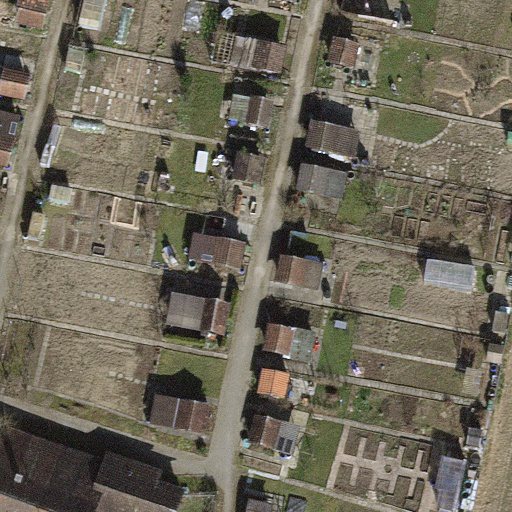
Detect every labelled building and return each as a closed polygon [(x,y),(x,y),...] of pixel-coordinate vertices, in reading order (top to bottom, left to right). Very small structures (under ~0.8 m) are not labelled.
[(23,0),(17,29),(46,35),(53,0),(23,0)] [(407,0),(350,0),(348,9),(403,21),(407,0)] [(291,50),(247,41),(242,68),(285,77),(291,50)] [(385,52),(342,43),(336,74),(379,83),(385,52)] [(36,63),(10,58),(4,89),(30,94),(36,63)] [(283,106),(238,97),(232,127),(277,136),(283,106)] [(368,135),(320,125),(313,155),(362,165),(368,135)] [(18,150),(0,146),(0,162),(15,166),(18,150)] [(268,166),(224,156),(218,185),(262,194),(268,166)] [(352,176),(307,166),(302,194),(347,203),(352,176)] [(252,242),(209,233),(203,263),(246,272),(252,242)] [(330,268),(284,258),(278,287),(324,296),(330,268)] [(228,308),(200,302),(194,333),(221,338),(228,308)] [(322,336),(277,327),(270,358),(315,368),(322,336)] [(292,380),(265,376),(261,398),(288,403),(292,380)] [(217,409),(169,399),(163,428),(211,438),(217,409)] [(306,428),(259,419),(252,453),(299,463),(306,428)] [(122,480),(18,439),(0,482),(0,511),(192,511),(193,509),(168,499),(173,487),(126,468),(122,480)]
